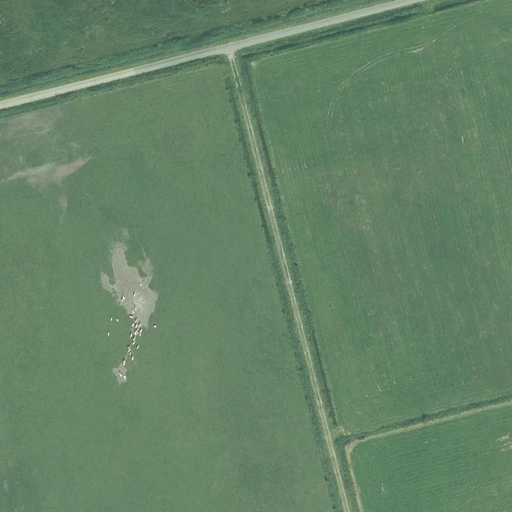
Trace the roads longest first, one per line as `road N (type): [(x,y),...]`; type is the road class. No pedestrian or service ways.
road 1 (track): [(347,511),(230,49)]
road 2 (unclassified): [(0,106),(414,0)]
